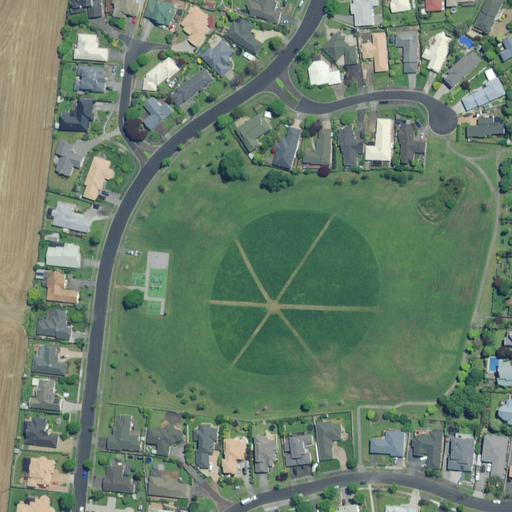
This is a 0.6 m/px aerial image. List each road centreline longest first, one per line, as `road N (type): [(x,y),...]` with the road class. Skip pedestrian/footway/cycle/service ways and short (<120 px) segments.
road 1 (residential): [(155,162),(130,196),(108,252),(77,511)]
road 2 (residential): [(503,507),(409,480),(367,478),(256,499),(231,511)]
road 3 (residential): [(270,73),(307,107),(398,94),(430,102),(443,120)]
road 4 (residential): [(270,73),(155,162)]
road 5 (residential): [(155,162),(129,137),(122,116),(136,46)]
